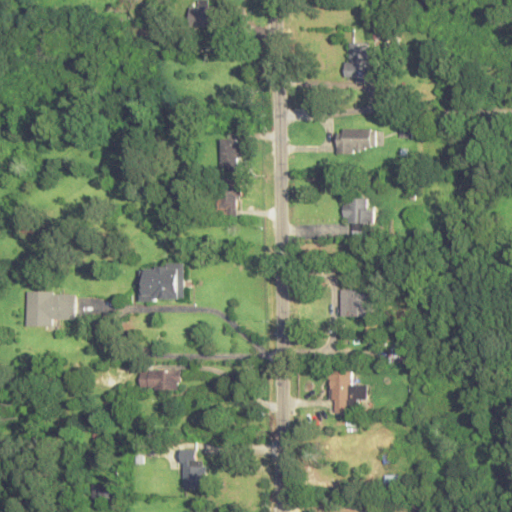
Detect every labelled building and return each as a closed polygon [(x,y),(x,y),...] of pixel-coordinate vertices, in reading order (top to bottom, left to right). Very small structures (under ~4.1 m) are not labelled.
[(224,27),(224,5),(192,5),(192,27),(224,27)] [(370,42),(348,42),(348,81),(370,81),(370,42)] [(337,151),(380,151),(380,128),(337,128),(337,151)] [(240,139),(222,139),(222,166),(240,166),(240,139)] [(239,214),(239,181),(221,181),(221,214),(239,214)] [(376,208),(369,208),(369,198),(346,197),(346,223),(354,223),(354,238),(367,238),(367,223),(376,223),(376,208)] [(187,265),(141,265),(141,300),(187,300),(187,265)] [(342,290),(342,315),(378,315),(378,290),(342,290)] [(29,323),(77,323),(77,291),(29,291),(29,323)] [(182,370),(142,370),(142,388),(182,389),(182,370)] [(359,412),(359,400),(369,400),(369,383),(356,383),(356,371),(332,371),(332,412),(359,412)] [(368,464),(368,453),(378,453),(378,433),(334,433),(334,464),(368,464)] [(139,462),(155,462),(155,444),(139,444),(139,462)] [(186,487),(207,487),(207,464),(186,464),(186,487)] [(94,499),(111,499),(111,484),(94,484),(94,499)] [(427,511),(427,500),(417,500),(417,511),(427,511)]
